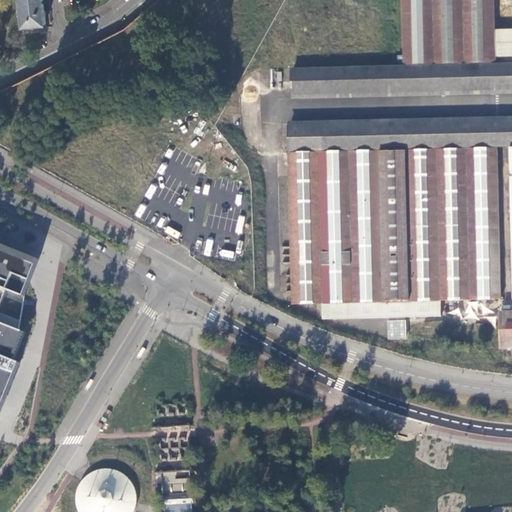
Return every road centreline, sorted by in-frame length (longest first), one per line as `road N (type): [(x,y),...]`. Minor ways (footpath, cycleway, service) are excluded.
road 1 (secondary): [(511,390),(425,378),(320,344),(0,166)]
road 2 (secondary): [(166,286),(373,398),(511,429)]
road 3 (residential): [(166,286),(24,511)]
road 4 (secondary): [(0,191),(166,286)]
road 5 (secondary): [(0,78),(140,0)]
